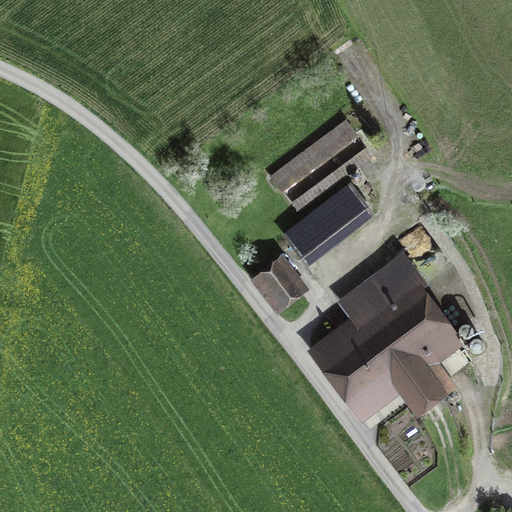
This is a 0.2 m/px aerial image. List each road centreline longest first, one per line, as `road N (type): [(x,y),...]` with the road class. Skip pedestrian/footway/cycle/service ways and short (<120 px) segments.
road 1 (unclassified): [(0,68),(91,121),(174,199),(415,511)]
road 2 (track): [(285,340),(363,256),(403,172),(511,193)]
